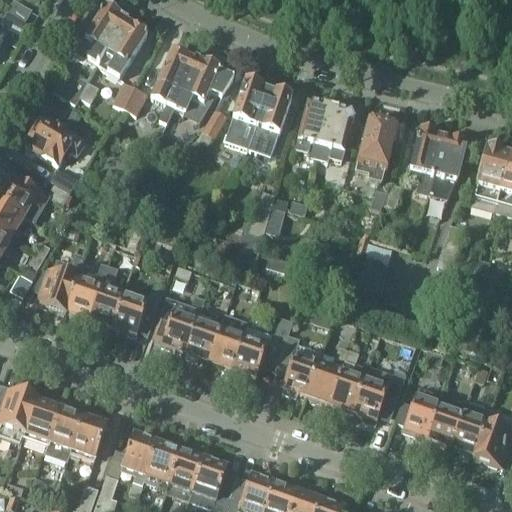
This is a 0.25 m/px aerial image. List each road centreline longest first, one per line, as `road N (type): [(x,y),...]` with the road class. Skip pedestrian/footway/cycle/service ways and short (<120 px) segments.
road 1 (residential): [(0,344),(479,511)]
road 2 (residential): [(170,0),(324,66),(511,111)]
road 3 (residential): [(0,123),(73,0)]
